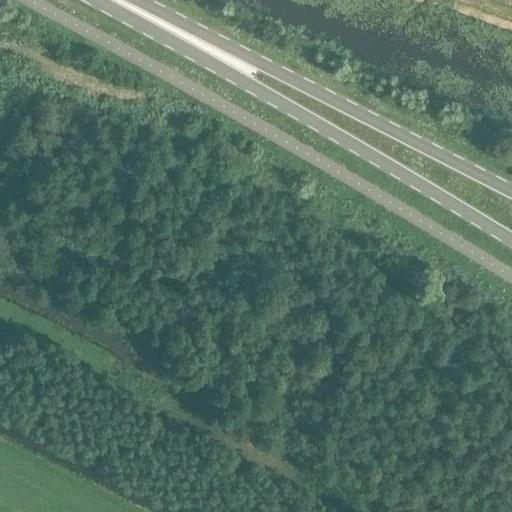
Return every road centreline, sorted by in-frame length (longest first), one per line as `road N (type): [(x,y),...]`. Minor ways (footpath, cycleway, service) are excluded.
road 1 (primary): [(91,0),(511,239)]
road 2 (primary): [(511,190),(139,0)]
